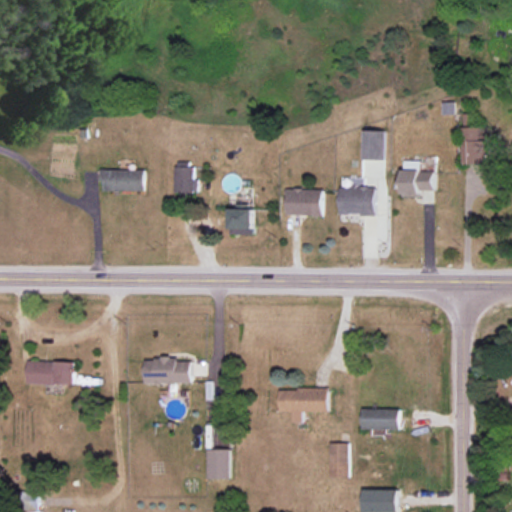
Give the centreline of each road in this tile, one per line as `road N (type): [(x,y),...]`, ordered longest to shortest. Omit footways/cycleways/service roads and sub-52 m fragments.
road 1 (tertiary): [(511,281),(0,278)]
road 2 (residential): [(461,281),(462,511)]
